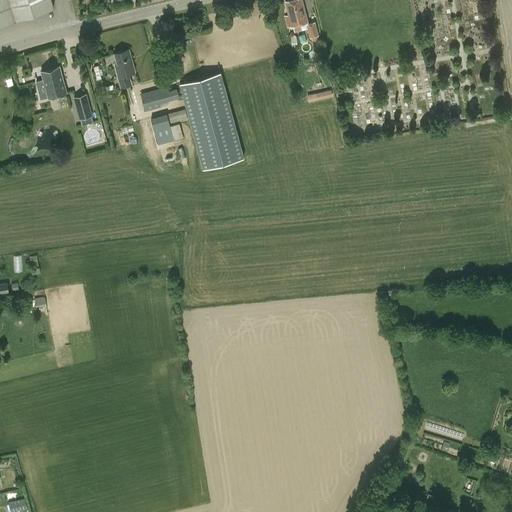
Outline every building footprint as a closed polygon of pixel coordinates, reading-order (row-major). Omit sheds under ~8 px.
[(51,0),(0,0),(0,23),(54,7),(51,0)] [(306,24),(305,23),(307,22),(301,0),(291,0),(285,2),(288,15),(283,16),(286,28),(293,26),(294,32),(307,29),(309,38),(312,37),(313,42),(319,41),(318,35),(319,35),(315,21),(306,24)] [(114,65),(120,87),(132,84),(129,74),(135,72),(129,49),(114,53),(117,64),(114,65)] [(59,66),(40,71),(48,98),(66,93),(59,66)] [(244,157),(221,72),(178,83),(202,169),(244,157)] [(169,90),(168,86),(141,93),(145,111),(161,107),(160,103),(179,97),(176,88),(169,90)] [(308,102),(333,96),(331,89),(306,95),(308,102)] [(93,115),(87,93),(73,97),(79,119),(93,115)] [(158,145),(183,138),(179,122),(188,119),(185,109),(167,114),(167,113),(150,118),(158,145)] [(40,272),(36,255),(29,256),(31,268),(30,268),(32,274),(40,272)] [(0,283),(0,296),(9,295),(7,283),(0,283)] [(45,297),(34,298),(36,307),(39,307),(46,306),(45,297)] [(453,450),(458,448),(454,441),(449,443),(453,450)] [(11,511),(28,507),(25,496),(8,501),(11,511)]
